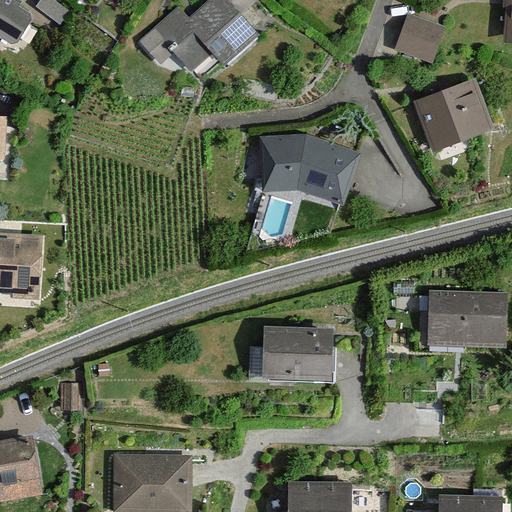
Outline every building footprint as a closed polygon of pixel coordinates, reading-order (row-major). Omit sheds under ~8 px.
[(0,0),(0,44),(11,51),(29,22),(17,15),(20,11),(2,0),(0,0)] [(155,69),(172,77),(184,68),(196,81),(255,34),(242,16),(255,4),(251,0),(208,0),(184,21),(177,10),(135,46),(155,69)] [(503,11),(501,44),(511,44),(511,0),(499,0),(499,11),(503,11)] [(403,14),(390,52),(432,66),(445,28),(403,14)] [(411,104),(430,155),(490,133),(471,81),(411,104)] [(257,140),(259,195),(296,192),(337,206),(355,155),(304,138),(257,140)] [(0,237),(0,294),(8,295),(7,304),(39,306),(43,239),(0,237)] [(423,290),(422,345),(500,346),(502,291),(423,290)] [(332,331),(259,329),(257,383),(331,385),(332,331)] [(0,501),(45,497),(38,437),(0,441),(0,501)] [(187,511),(188,459),(108,458),(107,511),(187,511)] [(348,511),(348,484),(285,485),(285,511),(348,511)] [(497,511),(498,497),(435,495),(433,511),(497,511)]
